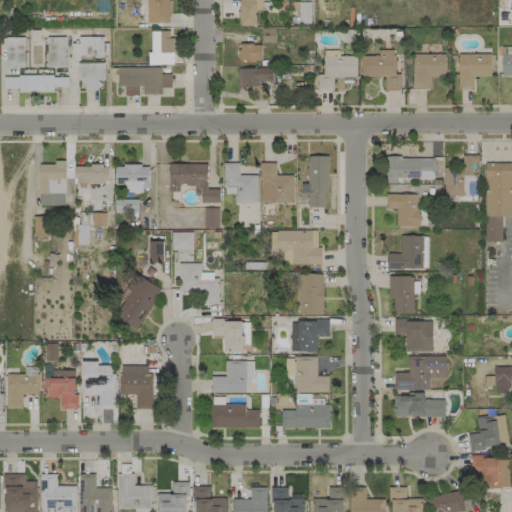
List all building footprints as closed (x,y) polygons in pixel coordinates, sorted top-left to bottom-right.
[(146,0),(147,23),(170,23),(169,0),(146,0)] [(257,0),(238,0),(238,25),(257,26),(257,0)] [(169,31),(149,31),(149,64),(174,64),(173,38),(169,38),(169,31)] [(92,62),(100,62),(100,55),(106,55),(106,37),(79,36),(78,44),(71,44),(71,55),(92,55),(92,62)] [(0,49),(5,49),(5,68),(24,68),(24,50),(28,50),(27,37),(0,37),(0,49)] [(65,67),(65,37),(46,37),(47,68),(65,67)] [(260,60),(260,44),(239,44),(239,60),(260,60)] [(356,56),(339,56),(339,50),(323,50),(323,74),(317,74),(317,91),(333,90),(333,77),(356,77),(356,56)] [(378,55),(361,56),(361,77),(384,76),(384,90),(400,90),(400,73),(395,74),(394,50),(378,50),(378,55)] [(511,53),(501,54),(501,76),(511,75),(511,53)] [(412,54),(412,89),(431,89),(431,76),(445,76),(445,54),(412,54)] [(458,88),(473,88),(473,76),(491,76),(491,54),(458,54),(458,88)] [(104,80),(104,63),(78,63),(77,80),(85,80),(84,90),(97,90),(97,80),(104,80)] [(161,67),(111,68),(111,84),(124,84),(124,96),(162,95),(162,88),(171,88),(170,74),(161,74),(161,67)] [(258,86),(258,81),(272,81),(271,68),(237,68),(237,87),(258,86)] [(3,76),(3,88),(17,88),(17,91),(53,92),(53,86),(67,87),(67,76),(3,76)] [(462,175),(478,175),(477,155),(462,155),(462,175)] [(307,156),(307,184),(300,184),(300,192),(307,192),(307,207),(327,207),(326,156),(307,156)] [(433,158),(385,158),(386,180),(433,179),(433,158)] [(64,160),(54,161),(54,164),(38,164),(39,206),(65,205),(64,160)] [(260,203),(293,203),(293,175),(276,175),(275,162),(259,163),(260,203)] [(511,169),(511,192),(511,215),(500,216),(501,240),(484,241),(484,163),(511,162),(511,169)] [(218,203),(219,189),(206,189),(207,164),(168,163),(168,191),(179,192),(179,184),(194,184),(194,195),(200,196),(200,202),(218,203)] [(256,175),(239,175),(238,163),(223,163),(224,194),(234,194),(234,203),(256,203),(256,175)] [(75,165),(75,183),(109,184),(109,166),(75,165)] [(115,165),(114,184),(124,185),(124,191),(148,192),(148,166),(115,165)] [(396,227),(418,227),(418,194),(386,194),(386,209),(396,209),(396,227)] [(137,200),(114,200),(114,213),(137,213),(137,200)] [(218,208),(203,208),(204,229),(218,228),(218,208)] [(33,236),(46,237),(47,217),(34,217),(33,236)] [(74,225),(73,242),(87,243),(88,225),(74,225)] [(316,231),(276,230),(275,250),(290,251),(290,264),(321,264),(321,247),(316,247),(316,231)] [(192,232),(171,232),(171,250),(192,249),(192,232)] [(386,269),(422,269),(422,236),(400,236),(399,254),(387,254),(386,269)] [(162,242),(148,242),(149,262),(163,262),(162,242)] [(216,304),(217,273),(200,272),(200,263),(179,263),(178,291),(203,292),(203,303),(216,304)] [(322,273),(297,274),(298,315),(323,315),(322,273)] [(160,290),(139,276),(133,286),(132,285),(113,315),(135,330),(160,290)] [(388,277),(387,298),(393,298),(393,313),(413,314),(413,293),(418,293),(419,277),(388,277)] [(211,336),(223,336),(222,351),(242,351),(243,321),(211,320),(211,336)] [(328,321),(291,320),(290,351),(316,351),(316,336),(328,336),(328,321)] [(432,320),(393,320),(392,336),(404,336),(404,351),(431,351),(432,320)] [(393,389),(429,390),(429,378),(445,378),(446,356),(408,355),(407,373),(394,373),(393,389)] [(328,392),(328,376),(316,376),(315,356),(292,357),(292,360),(285,360),(285,375),(293,375),(293,392),(328,392)] [(97,395),(98,409),(114,409),(113,365),(97,365),(97,361),(81,362),(81,395),(97,395)] [(211,376),(210,393),(245,393),(245,379),(252,379),(253,361),(225,361),(225,376),(211,376)] [(150,365),(119,366),(120,394),(134,394),(135,409),(151,408),(150,365)] [(509,367),(494,367),(494,393),(509,393),(509,367)] [(52,377),(74,378),(74,371),(52,370),(52,377)] [(5,408),(21,409),(22,394),(38,394),(38,375),(6,374),(5,408)] [(76,409),(76,378),(44,378),(44,398),(59,397),(60,409),(76,409)] [(423,399),(423,395),(393,395),(393,416),(444,417),(444,400),(423,399)] [(281,410),(281,428),(329,428),(330,405),(294,404),(294,410),(281,410)] [(259,427),(258,410),(245,410),(245,405),(210,405),(211,428),(259,427)] [(469,450),(508,444),(503,413),(476,417),(478,432),(467,434),(469,450)] [(508,457),(470,457),(471,487),(509,486),(508,457)] [(134,508),(134,511),(151,511),(151,485),(133,485),(132,473),(116,474),(117,509),(134,508)] [(4,474),(4,511),(36,511),(36,481),(24,481),(24,474),(4,474)] [(39,511),(74,511),(76,486),(56,486),(56,474),(40,474),(39,511)] [(110,511),(110,488),(94,488),(94,474),(78,474),(77,511),(110,511)] [(187,482),(172,482),(172,494),(156,494),(155,511),(187,511),(187,482)] [(193,487),(193,511),(225,511),(225,498),(210,498),(210,486),(193,487)] [(265,511),(266,488),(249,487),(249,499),(230,499),(230,511),(265,511)] [(272,511),(302,511),(302,498),(288,499),(287,487),(271,487),(272,511)] [(311,499),(311,511),(343,511),(343,487),(327,487),(328,498),(311,499)] [(389,511),(421,511),(421,498),(406,499),(406,487),(389,487),(389,511)] [(383,511),(384,499),(365,499),(365,488),(349,488),(349,511),(383,511)] [(458,511),(463,511),(459,490),(428,496),(430,511),(458,511)]
